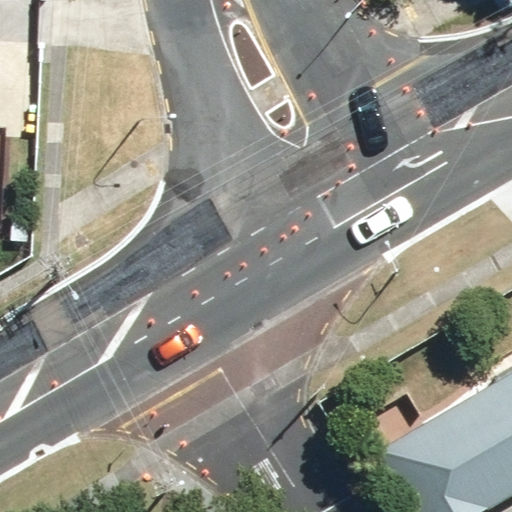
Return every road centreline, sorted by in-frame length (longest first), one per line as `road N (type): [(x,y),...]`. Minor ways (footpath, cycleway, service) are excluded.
road 1 (tertiary): [(240,261),(194,125),(178,0)]
road 2 (residential): [(306,511),(177,297)]
road 3 (tertiary): [(270,0),(399,171)]
road 4 (tertiary): [(177,297),(0,400)]
road 5 (tertiary): [(399,171),(240,261)]
road 6 (tertiary): [(511,104),(399,171)]
